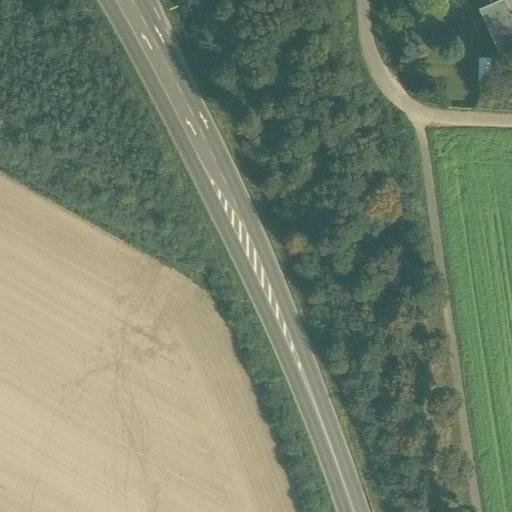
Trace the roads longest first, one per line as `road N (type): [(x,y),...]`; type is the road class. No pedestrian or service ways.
road 1 (primary): [(353,511),(226,194),(150,44)]
road 2 (unclassified): [(363,0),(364,42),(413,111)]
